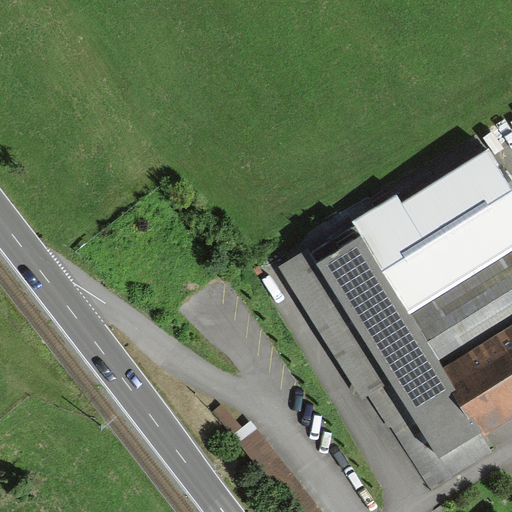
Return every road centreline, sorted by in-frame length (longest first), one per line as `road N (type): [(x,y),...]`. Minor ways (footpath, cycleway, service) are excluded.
road 1 (residential): [(56,293),(94,296),(264,407),(306,446),(350,511)]
road 2 (primary): [(224,511),(56,293)]
